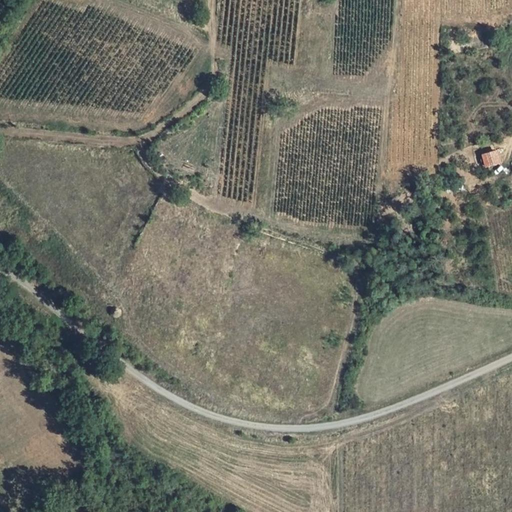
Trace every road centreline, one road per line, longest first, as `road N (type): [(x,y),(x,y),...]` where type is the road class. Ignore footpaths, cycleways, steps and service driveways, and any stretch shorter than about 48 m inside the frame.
road 1 (track): [(0,270),(145,380),(230,421),(317,427),(365,416),(511,354)]
road 2 (track): [(214,0),(211,86),(146,135),(127,140),(0,127)]
road 3 (track): [(214,46),(303,77),(363,81),(384,66),(397,0)]
road 4 (track): [(511,136),(423,173),(392,174),(383,167),(386,105),(381,90),(363,81)]
